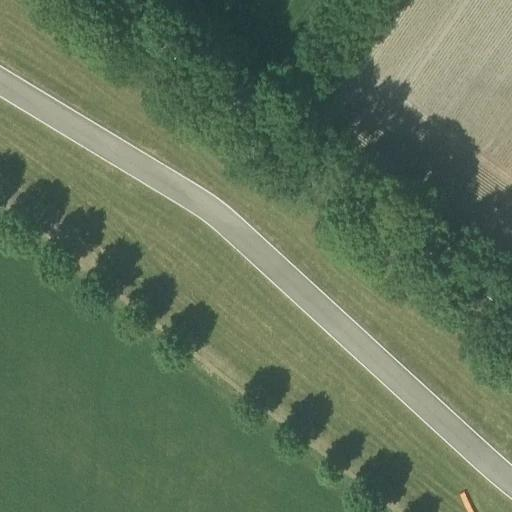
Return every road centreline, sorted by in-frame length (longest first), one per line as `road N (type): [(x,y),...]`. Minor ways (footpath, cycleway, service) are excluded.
road 1 (unclassified): [(511,306),(110,0)]
road 2 (track): [(270,122),(355,0)]
